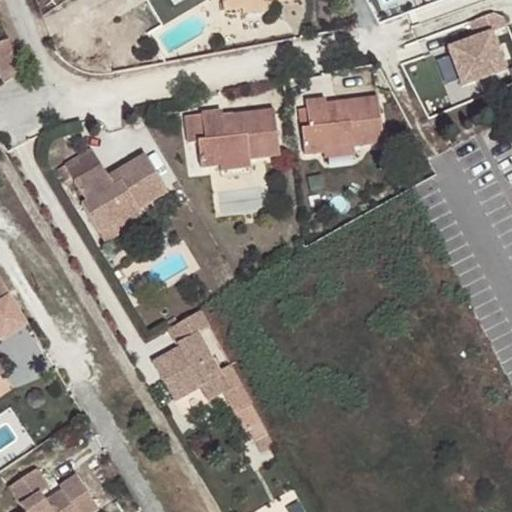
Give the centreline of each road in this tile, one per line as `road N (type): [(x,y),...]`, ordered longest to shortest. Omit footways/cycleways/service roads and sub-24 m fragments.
road 1 (residential): [(378,40),(50,90)]
road 2 (residential): [(166,511),(0,237)]
